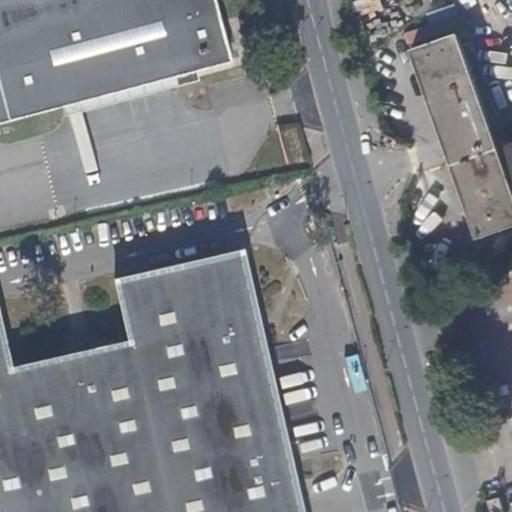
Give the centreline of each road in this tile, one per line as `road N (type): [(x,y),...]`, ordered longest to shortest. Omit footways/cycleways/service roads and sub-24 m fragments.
road 1 (tertiary): [(309,0),(444,511)]
road 2 (unknown): [(357,181),(511,122)]
